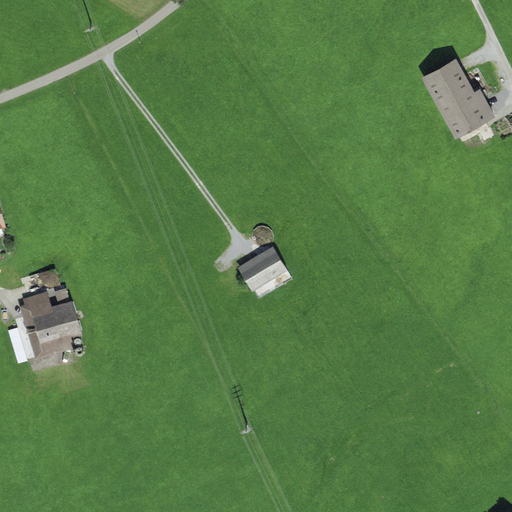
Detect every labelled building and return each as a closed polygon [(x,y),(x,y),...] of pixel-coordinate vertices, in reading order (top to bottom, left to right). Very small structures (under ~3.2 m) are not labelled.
[(493,112),(457,52),(420,74),(456,134),(493,112)] [(273,245),(238,265),(252,290),(287,269),(273,245)] [(57,285),(59,296),(70,294),(68,283),(57,285)] [(26,303),(19,305),(36,358),(73,347),(69,336),(84,332),(73,297),(52,304),(48,290),(24,297),(26,303)] [(17,327),(8,330),(18,362),(27,359),(17,327)] [(82,342),(82,340),(82,339),(82,338),(81,337),(80,336),(79,335),(78,335),(77,335),(76,336),(75,337),(74,338),(74,340),(75,341),(75,342),(76,343),(78,343),(79,343),(81,343),(82,342)] [(83,350),(84,349),(84,348),(84,346),(83,345),(82,344),(81,344),(79,344),(78,344),(77,345),(76,346),(76,347),(76,348),(76,350),(77,351),(78,352),(79,352),(81,352),(82,351),(83,350)]
